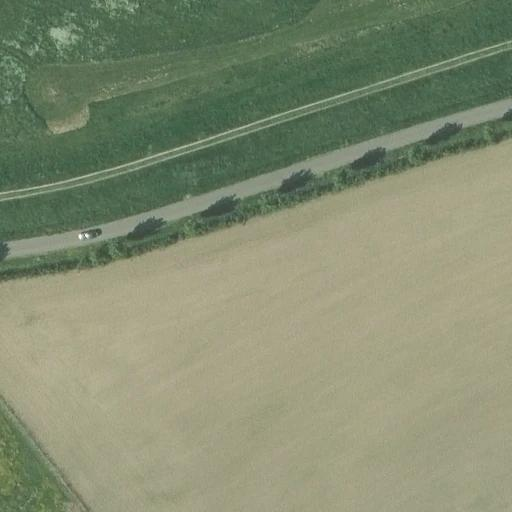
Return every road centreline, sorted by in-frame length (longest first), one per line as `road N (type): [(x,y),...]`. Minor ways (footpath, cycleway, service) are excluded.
road 1 (track): [(0,196),(63,187),(511,42)]
road 2 (unclassified): [(0,251),(146,221),(511,106)]
road 3 (track): [(0,46),(51,75),(112,82),(309,0)]
